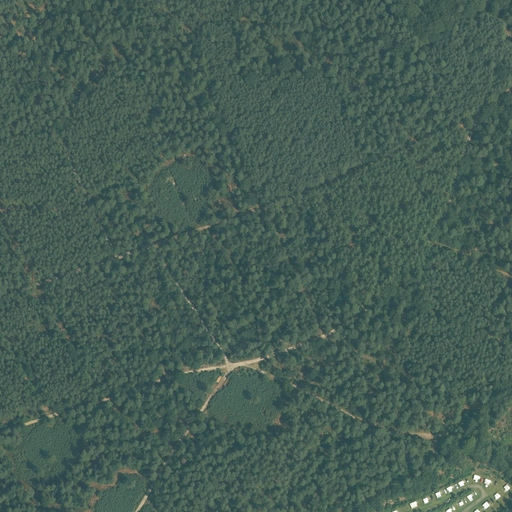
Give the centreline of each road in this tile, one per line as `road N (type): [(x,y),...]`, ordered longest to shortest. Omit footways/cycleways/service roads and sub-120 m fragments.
road 1 (track): [(0,432),(249,362),(345,326),(438,224),(475,120)]
road 2 (track): [(475,120),(298,196),(152,246)]
road 3 (track): [(249,362),(392,431),(511,448)]
road 4 (track): [(136,511),(230,365)]
road 5 (track): [(114,258),(54,128),(65,110)]
road 6 (track): [(65,110),(102,69),(185,36)]
road 7 (track): [(152,246),(230,365)]
road 8 (track): [(114,258),(0,296)]
